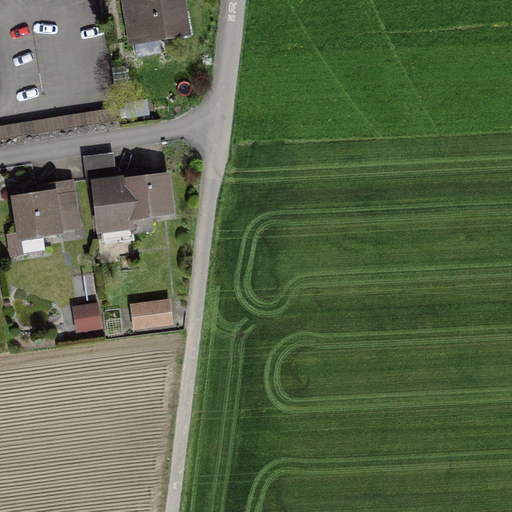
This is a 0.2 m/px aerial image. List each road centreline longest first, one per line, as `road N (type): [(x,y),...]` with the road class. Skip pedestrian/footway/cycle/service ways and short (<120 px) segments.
road 1 (residential): [(173,511),(219,122)]
road 2 (residential): [(0,157),(219,122)]
road 3 (residential): [(219,122),(233,0)]
